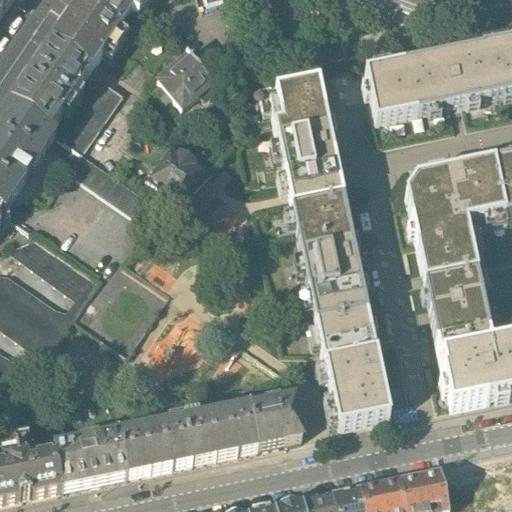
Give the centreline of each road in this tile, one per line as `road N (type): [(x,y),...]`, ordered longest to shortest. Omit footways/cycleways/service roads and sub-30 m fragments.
road 1 (residential): [(427,450),(367,167),(511,138)]
road 2 (residential): [(427,450),(128,511)]
